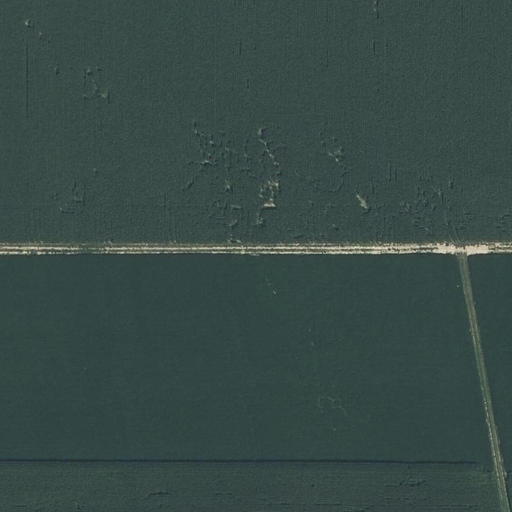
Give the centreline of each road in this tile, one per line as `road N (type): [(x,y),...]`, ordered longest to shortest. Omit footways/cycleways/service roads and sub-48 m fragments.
road 1 (track): [(0,248),(511,250)]
road 2 (track): [(460,250),(508,511)]
